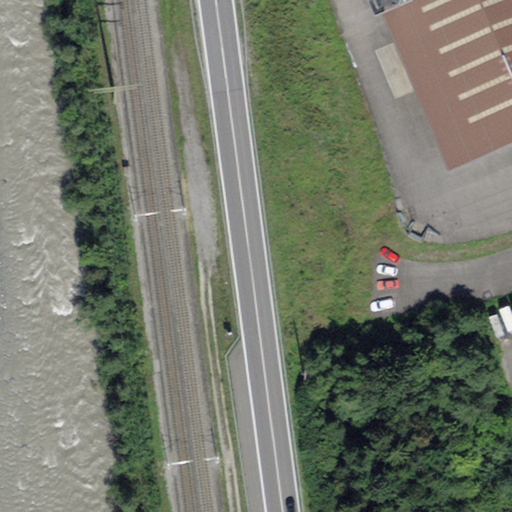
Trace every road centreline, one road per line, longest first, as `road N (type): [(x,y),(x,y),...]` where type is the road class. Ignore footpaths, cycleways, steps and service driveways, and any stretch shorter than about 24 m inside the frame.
road 1 (trunk): [(276,511),(212,0)]
road 2 (track): [(236,511),(201,244)]
